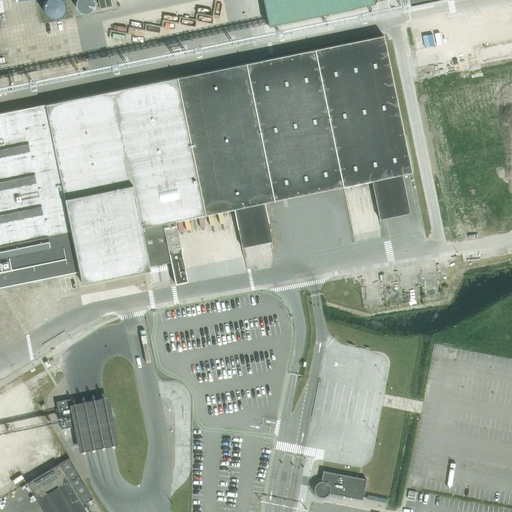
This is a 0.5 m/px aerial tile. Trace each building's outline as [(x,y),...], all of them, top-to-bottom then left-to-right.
[(0,91),(412,7),(412,5),(412,4),(410,0),(404,0),(405,3),(0,85),(0,91)] [(44,11),(47,14),(51,16),(55,17),(59,16),(62,13),(64,10),(64,5),(63,1),(62,0),(45,0),(44,3),(43,7),(44,11)] [(76,7),(78,10),(81,12),(85,12),(88,11),(91,9),(93,6),(93,2),(92,0),(75,0),(76,0),(75,4),(76,7)] [(110,0),(98,0),(100,8),(112,6),(110,0)] [(375,0),(262,0),(268,26),(377,4),(375,0)] [(0,286),(8,285),(79,271),(81,283),(149,269),(149,266),(141,227),(162,223),(170,262),(171,268),(175,284),(187,281),(175,220),(234,208),(264,202),(343,186),(348,185),(371,180),(401,174),(409,172),(411,172),(383,35),(259,60),(247,63),(245,63),(176,77),(45,104),(0,112),(0,286)] [(401,174),(371,180),(379,219),(409,213),(401,174)] [(264,202),(234,208),(242,247),(272,241),(264,202)] [(149,266),(170,262),(162,223),(141,227),(149,266)] [(67,403),(77,452),(87,450),(97,448),(107,446),(117,444),(106,395),(97,397),(87,399),(77,401),(67,403)] [(60,422),(61,429),(76,426),(71,399),(56,402),(59,418),(60,422)] [(45,511),(86,511),(85,509),(82,504),(86,502),(93,498),(88,489),(68,457),(27,481),(45,511)] [(320,482),(319,482),(316,484),(315,486),(314,489),(315,492),(317,494),(319,496),(322,496),(324,496),(327,494),(327,493),(334,494),(362,500),(366,479),(322,470),(320,482)]
